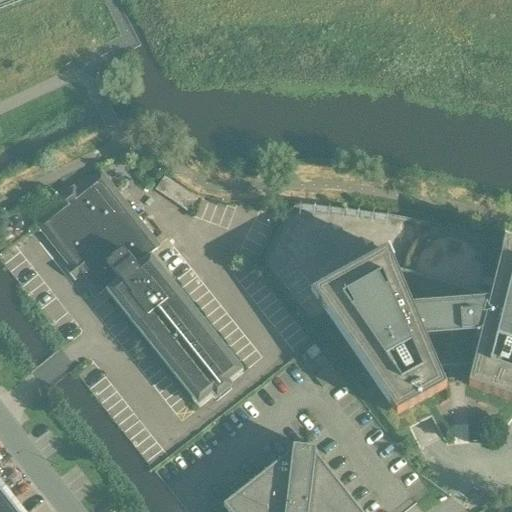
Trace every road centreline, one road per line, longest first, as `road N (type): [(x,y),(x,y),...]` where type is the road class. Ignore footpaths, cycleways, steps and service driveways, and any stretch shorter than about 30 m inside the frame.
road 1 (unknown): [(483,483),(356,292),(347,264),(364,245),(382,241),(452,250),(511,271)]
road 2 (residential): [(78,511),(0,412)]
